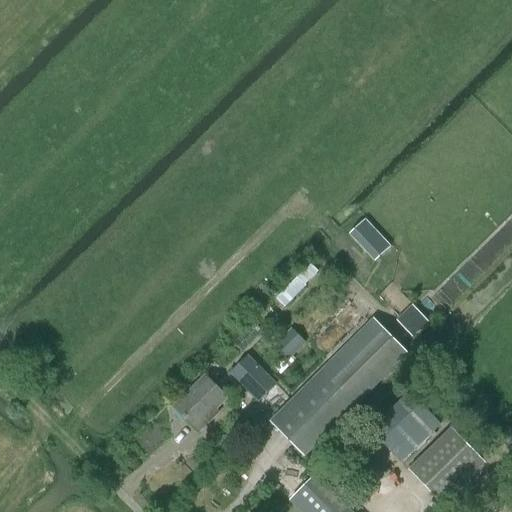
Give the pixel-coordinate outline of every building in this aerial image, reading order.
[(390,248),(364,221),(349,235),(375,262),(390,248)] [(396,321),(412,338),(429,322),(413,305),(396,321)] [(270,422),(304,457),(408,353),(373,319),(270,422)] [(274,346),(288,361),(306,343),(291,329),(274,346)] [(230,374),(258,402),(275,386),(248,357),(230,374)] [(212,420),(209,417),(227,399),(205,376),(174,407),(199,433),(212,420)] [(370,431),(401,462),(440,424),(410,392),(370,431)] [(409,470),(443,505),(486,463),(451,428),(409,470)] [(315,477),(290,502),(300,511),(352,511),(316,476),(315,477)]
